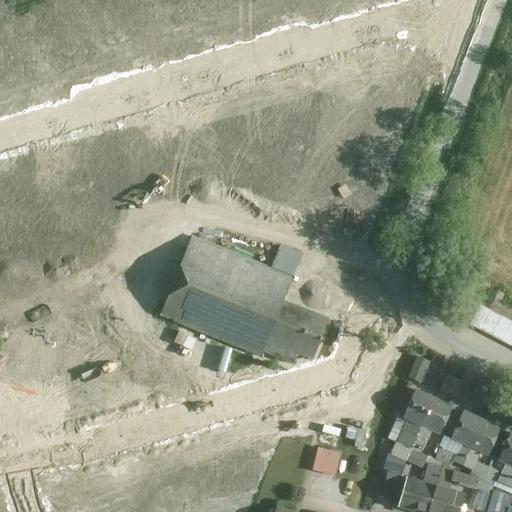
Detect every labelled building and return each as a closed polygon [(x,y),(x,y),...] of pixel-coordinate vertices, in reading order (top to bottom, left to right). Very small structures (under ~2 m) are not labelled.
[(293,277),(193,237),(162,314),(264,357),(265,353),(294,364),(299,354),(313,360),(328,318),(285,300),(293,277)] [(511,322),(480,306),(470,326),(511,348),(511,322)] [(430,363),(418,357),(409,376),(421,382),(430,363)] [(463,382),(449,376),(442,391),(456,397),(463,382)] [(423,427),(436,399),(418,390),(405,418),(423,427)] [(511,402),(494,395),(489,408),(506,415),(511,402)] [(423,427),(441,435),(454,407),(436,399),(423,427)] [(461,444),(471,448),(484,419),(464,411),(451,440),(461,444)] [(503,428),(484,419),(471,448),(490,457),(503,428)] [(409,422),(398,442),(413,450),(424,430),(409,422)] [(511,432),(499,461),(511,466),(511,432)] [(471,448),(461,444),(457,452),(467,457),(471,448)] [(455,454),(442,448),(437,458),(451,464),(455,454)] [(467,457),(463,465),(474,469),(481,453),(471,448),(467,457)] [(427,456),(413,450),(407,462),(422,468),(427,456)] [(313,453),(310,471),(336,475),(339,458),(313,453)] [(443,468),(429,464),(426,473),(440,478),(443,468)] [(501,473),(479,464),(474,476),(495,485),(501,473)] [(500,481),(511,486),(511,483),(511,467),(507,465),(500,481)] [(479,479),(456,472),(453,483),(476,490),(479,479)] [(400,476),(389,473),(382,497),(394,500),(400,476)] [(431,511),(439,486),(408,478),(400,508),(414,511),(431,511)] [(486,511),(494,487),(482,483),(473,511),(486,511)] [(461,511),(466,494),(439,486),(431,511),(461,511)]
